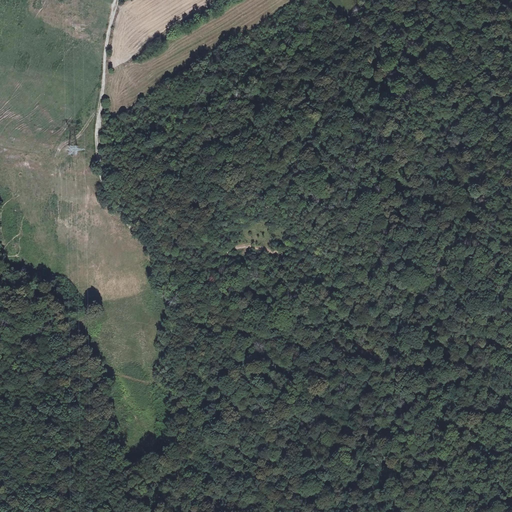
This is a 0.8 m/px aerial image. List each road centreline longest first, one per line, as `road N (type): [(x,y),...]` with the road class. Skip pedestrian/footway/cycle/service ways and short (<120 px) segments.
road 1 (track): [(511,44),(425,135),(330,261),(245,245),(202,260),(156,263)]
road 2 (track): [(156,263),(109,199),(99,165),(116,0)]
